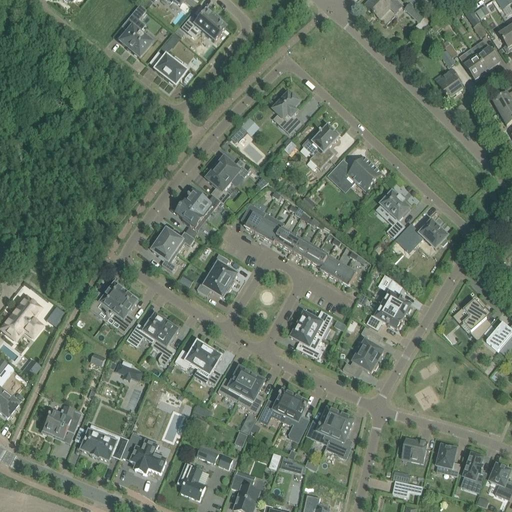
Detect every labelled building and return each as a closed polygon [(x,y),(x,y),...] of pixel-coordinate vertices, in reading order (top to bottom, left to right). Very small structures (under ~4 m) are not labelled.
[(403,9),(394,0),(375,0),(368,8),(366,7),(365,7),(374,15),(373,15),(374,17),(375,16),(380,21),(391,9),(397,15),(403,9)] [(404,0),(411,6),(417,12),(424,5),(418,0),(404,0)] [(510,7),(505,0),(497,0),(496,1),(503,12),(510,7)] [(425,19),(417,12),(411,6),(405,11),(420,25),(416,29),(421,33),(431,24),(425,19)] [(138,35),(145,27),(138,22),(146,13),(139,7),(121,28),(128,34),(119,44),(139,60),(151,45),(138,35)] [(490,14),(486,8),(476,14),(481,21),(490,14)] [(213,18),(212,19),(205,13),(196,24),(191,19),(182,30),(188,35),(194,27),(214,44),(225,30),(218,24),(219,23),(213,18)] [(487,37),(480,26),(481,24),(477,18),(471,22),(476,29),(474,30),(481,41),(487,37)] [(511,33),(510,30),(499,37),(506,47),(504,48),(508,55),(511,52),(511,33)] [(484,43),(478,47),(472,51),(488,74),(500,66),(484,43)] [(445,50),(447,53),(453,61),(459,57),(451,46),(445,50)] [(488,74),(472,51),(460,60),(476,83),(488,74)] [(456,65),(453,61),(447,53),(441,58),(450,70),(456,65)] [(172,63),(171,62),(165,58),(154,72),(159,76),(168,83),(169,83),(175,88),(186,74),(180,69),(179,68),(182,65),(175,59),(172,63)] [(446,82),(439,87),(446,98),(447,100),(447,99),(449,102),(463,92),(459,85),(461,83),(453,72),(443,79),(446,82)] [(511,93),(494,104),(500,116),(511,109),(511,93)] [(292,99),(289,96),(285,100),(283,99),(278,104),(280,106),(274,112),(287,124),(282,129),(290,137),(301,124),(294,118),(297,114),(294,111),(300,105),(293,98),(292,99)] [(511,109),(500,116),(507,128),(511,125),(511,109)] [(252,110),(240,122),(249,130),(261,118),(252,110)] [(329,150),(339,139),(334,134),(335,132),(330,128),(323,135),(321,134),(316,140),(313,143),(310,140),(303,148),(314,158),(310,162),(321,172),(335,156),(329,150)] [(220,162),(214,169),(232,184),(239,176),(245,180),(252,171),(241,162),(235,169),(225,160),(222,164),(220,162)] [(344,163),(329,179),(339,188),(346,181),(353,187),(356,184),(366,193),(382,177),(364,160),(353,172),(344,163)] [(225,193),(232,184),(214,169),(208,176),(210,178),(207,182),(217,190),(212,197),(214,199),(221,204),(224,206),(231,198),(225,193)] [(315,199),(319,194),(309,187),(305,192),(315,199)] [(194,194),(185,205),(207,222),(221,204),(214,199),(209,206),(194,194)] [(388,234),(394,241),(405,229),(399,224),(410,211),(404,205),(405,204),(400,200),(399,201),(393,195),(389,199),(388,197),(383,202),(385,204),(381,207),(392,217),(387,222),(393,228),(388,234)] [(317,208),(308,199),(301,206),(310,215),(317,208)] [(175,203),(169,210),(174,214),(180,207),(175,203)] [(199,233),(207,222),(185,205),(177,216),(184,222),(183,223),(191,229),(192,228),(199,233)] [(251,207),(241,223),(247,227),(246,230),(255,235),(266,216),(267,216),(251,207)] [(266,216),(255,235),(265,241),(276,222),(266,216)] [(373,225),(381,219),(379,216),(370,221),(373,225)] [(276,222),(265,241),(274,246),(275,245),(283,231),(285,227),(276,222)] [(436,251),(441,246),(443,248),(448,244),(446,241),(448,239),(432,224),(420,237),(436,251)] [(411,229),(405,236),(413,243),(419,236),(411,229)] [(189,230),(186,235),(194,241),(198,236),(189,230)] [(285,250),(292,237),(283,231),(275,245),(285,250)] [(161,241),(160,242),(178,255),(186,245),(190,249),(195,241),(194,241),(186,235),(185,234),(180,241),(167,232),(164,236),(163,235),(160,240),(161,241)] [(302,242),(292,237),(285,250),(294,255),(302,242)] [(409,241),(403,247),(407,251),(413,244),(409,241)] [(171,265),(178,255),(160,242),(159,244),(158,243),(154,248),(155,249),(152,253),(166,262),(162,267),(172,274),(176,269),(171,265)] [(311,247),(302,242),(294,255),(303,260),(311,247)] [(320,252),(311,247),(303,260),(312,266),(320,252)] [(320,252),(312,266),(321,271),(320,273),(321,273),(330,258),(320,252)] [(219,266),(212,277),(232,290),(236,284),(234,283),(238,277),(226,269),(230,263),(219,257),(215,264),(219,266)] [(330,258),(321,273),(330,278),(338,265),(329,260),(330,258)] [(340,284),(348,270),(338,265),(330,278),(340,284)] [(357,276),(348,270),(340,284),(349,290),(357,276)] [(232,290),(212,277),(208,275),(197,293),(208,299),(211,293),(223,301),(227,295),(228,296),(232,290)] [(393,283),(380,305),(404,320),(407,315),(409,316),(412,310),(410,309),(411,308),(406,305),(397,300),(403,290),(393,283)] [(108,321),(127,296),(122,292),(122,291),(117,287),(116,288),(115,287),(106,300),(99,295),(90,311),(98,317),(101,313),(108,319),(107,320),(108,321)] [(132,299),(127,296),(108,321),(109,321),(110,320),(121,329),(119,332),(125,336),(135,322),(128,317),(138,304),(137,304),(138,302),(132,298),(132,299)] [(32,321),(40,310),(26,299),(17,311),(11,319),(1,331),(16,342),(24,332),(33,339),(42,328),(32,321)] [(487,322),(491,318),(486,311),(484,313),(475,303),(464,313),(470,320),(463,326),(471,335),(470,336),(478,344),(492,327),(487,322)] [(404,320),(380,305),(368,326),(378,333),(383,324),(387,327),(389,328),(390,328),(397,332),(398,331),(399,332),(403,326),(401,325),(404,320)] [(299,326),(298,328),(322,341),(329,328),(328,328),(333,320),(322,313),(318,322),(305,315),(302,321),(300,320),(298,325),(299,326)] [(153,346),(167,325),(165,324),(166,322),(160,318),(160,320),(156,317),(151,324),(146,330),(147,331),(146,332),(139,326),(130,339),(140,346),(145,340),(153,346)] [(174,340),(179,333),(175,330),(176,329),(170,325),(170,326),(167,325),(153,346),(152,348),(163,356),(159,361),(159,362),(159,363),(159,364),(160,364),(160,365),(165,369),(176,353),(169,348),(170,347),(175,340),(174,340)] [(509,331),(503,326),(487,345),(498,355),(499,354),(500,354),(506,348),(511,353),(511,328),(511,329),(509,331)] [(316,352),(322,341),(298,328),(297,329),(296,328),(293,334),(294,334),(291,340),(304,347),(301,353),(317,361),(321,355),(316,352)] [(372,347),(378,337),(366,330),(362,337),(368,340),(359,354),(380,366),(383,359),(382,358),(384,354),(372,347)] [(92,353),(103,358),(107,350),(96,345),(92,353)] [(198,371),(210,352),(209,351),(210,350),(204,346),(203,348),(198,345),(191,357),(183,353),(175,365),(184,370),(185,371),(187,370),(189,370),(190,368),(191,367),(198,371)] [(37,369),(42,356),(31,351),(26,365),(37,369)] [(211,353),(210,352),(198,371),(211,379),(209,383),(215,388),(222,376),(215,372),(222,359),(217,356),(218,355),(212,352),(211,353)] [(380,366),(359,354),(351,368),(347,366),(343,372),(354,378),(359,369),(371,376),(374,371),(376,372),(380,366)] [(105,362),(99,390),(107,392),(113,364),(105,362)] [(120,366),(117,374),(140,383),(143,375),(120,366)] [(27,368),(22,374),(30,381),(35,374),(27,368)] [(238,405),(253,376),(247,373),(246,374),(240,371),(233,385),(226,381),(218,395),(238,405)] [(265,384),(259,381),(260,380),(253,376),(238,405),(257,416),(265,401),(258,397),(265,384)] [(0,414),(7,421),(19,406),(0,391),(0,414)] [(284,424),(296,399),(295,399),(295,397),(289,394),(289,396),(283,393),(281,397),(280,399),(280,400),(277,407),(269,404),(260,423),(268,427),(272,418),(284,424)] [(298,398),(297,400),(296,399),(284,424),(291,428),(292,426),(295,427),(290,438),(291,441),(299,445),(309,424),(302,420),(306,411),(306,412),(307,409),(309,406),(303,403),(304,401),(298,398)] [(206,410),(199,406),(195,414),(202,417),(206,410)] [(47,425),(42,435),(52,439),(53,438),(64,442),(68,433),(75,436),(83,417),(75,414),(76,413),(65,409),(64,413),(63,412),(62,415),(63,415),(62,418),(49,413),(45,424),(47,425)] [(328,448),(341,418),(328,412),(322,427),(314,424),(307,439),(328,448)] [(249,417),(241,433),(249,437),(257,421),(249,417)] [(341,418),(328,448),(326,452),(339,457),(338,458),(346,462),(351,450),(350,450),(352,445),(346,442),(354,423),(341,418)] [(92,428),(82,453),(91,457),(91,458),(100,462),(100,460),(109,464),(112,457),(114,458),(113,459),(121,462),(129,443),(121,440),(118,447),(117,446),(117,445),(102,439),(104,433),(92,428)] [(133,437),(124,461),(132,464),(132,465),(138,467),(135,473),(146,477),(149,472),(161,477),(167,463),(154,458),(159,447),(148,442),(148,443),(133,437)] [(411,463),(424,466),(428,445),(421,443),(420,445),(407,442),(403,459),(412,461),(411,463)] [(458,479),(461,467),(454,465),(457,452),(456,452),(456,450),(450,448),(449,450),(442,448),(439,460),(437,460),(436,467),(437,467),(437,469),(452,472),(450,478),(458,479)] [(311,449),(308,457),(319,462),(322,454),(311,449)] [(218,457),(201,450),(197,459),(214,466),(218,457)] [(292,453),(288,461),(294,463),(297,455),(292,453)] [(275,456),(272,463),(280,466),(282,459),(275,456)] [(481,493),(487,475),(482,473),(483,470),(481,469),(484,461),(482,461),(482,459),(475,456),(474,458),(472,457),(464,480),(472,483),(470,489),(481,493)] [(233,462),(223,458),(219,468),(229,472),(233,462)] [(306,470),(317,475),(319,468),(309,464),(306,470)] [(184,489),(182,496),(200,503),(205,490),(198,486),(202,475),(193,471),(193,469),(186,466),(177,487),(184,489)] [(508,483),(511,474),(504,471),(505,469),(499,466),(498,468),(497,468),(495,472),(492,471),(490,476),(493,477),(490,484),(500,488),(496,497),(510,503),(511,498),(511,484),(510,484),(508,483)] [(254,511),(261,494),(252,491),(255,483),(236,477),(231,491),(240,494),(234,511),(254,511)] [(313,481),(307,480),(305,490),(311,491),(313,481)] [(396,483),(393,497),(409,501),(412,487),(396,483)] [(307,498),(304,511),(318,511),(319,506),(321,501),(307,498)]
